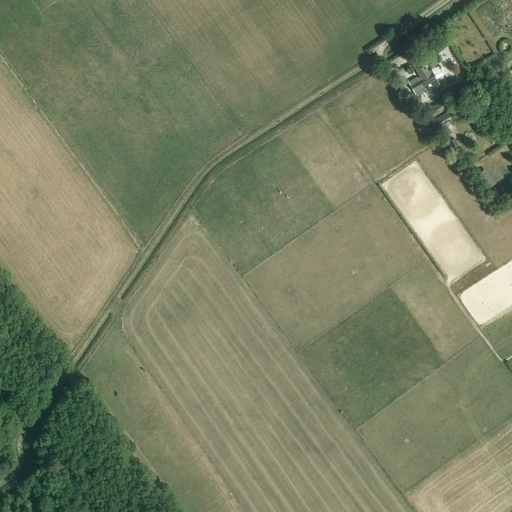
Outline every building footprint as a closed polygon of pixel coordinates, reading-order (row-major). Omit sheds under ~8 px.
[(429,75),(422,64),(414,68),(420,79),(416,81),(416,79),(408,84),(415,97),(435,86),(433,83),(436,81),(432,73),(429,75)] [(445,90),(439,93),(443,100),(449,97),(445,90)] [(441,101),(428,108),(433,116),(445,110),(441,101)] [(447,113),(435,120),(440,128),(452,121),(447,113)] [(475,174),(485,189),(494,183),(484,168),(475,174)]
